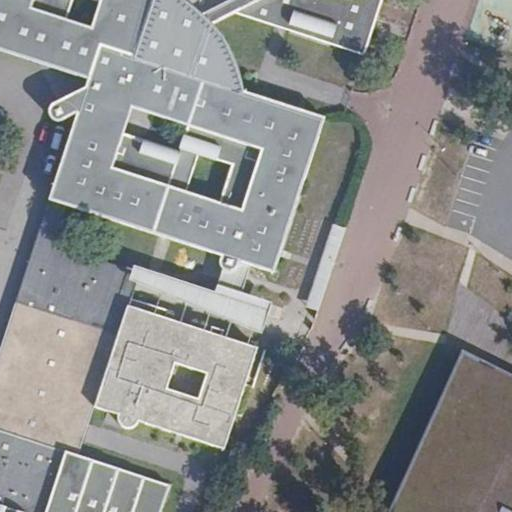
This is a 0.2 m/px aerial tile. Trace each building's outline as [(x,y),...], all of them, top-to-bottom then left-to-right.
[(275,274),(326,118),(240,90),(237,79),(235,70),(230,57),(220,40),(210,27),(236,13),(365,56),(382,0),(0,0),(0,50),(90,80),(88,88),(57,103),(50,108),(49,113),(50,115),(53,119),(55,121),(59,122),(65,120),(77,116),(50,200),(68,206),(222,257),(220,261),(220,266),(222,270),(225,272),(227,273),(229,273),(231,273),(233,273),(235,272),(236,271),(237,269),(239,268),(240,267),(240,265),(240,263),(253,267),(275,274)] [(67,212),(68,206),(50,200),(32,258),(44,262),(122,287),(134,291),(140,273),(91,256),(85,254),(81,251),(76,246),(72,240),(68,226),(67,212)] [(44,262),(32,258),(17,303),(29,307),(44,262)] [(122,287),(44,262),(29,307),(21,333),(72,350),(61,384),(87,393),(107,333),(108,333),(122,287)] [(217,295),(140,273),(134,291),(264,334),(274,303),(244,293),(252,267),(240,263),(240,265),(240,267),(239,268),(237,269),(236,271),(235,272),(233,273),(231,273),(229,273),(227,273),(225,272),(217,295)] [(119,337),(134,291),(122,287),(108,333),(119,337)] [(29,307),(17,303),(0,355),(0,429),(79,455),(83,444),(89,427),(95,408),(119,337),(108,333),(107,333),(87,393),(61,384),(72,350),(21,333),(29,307)] [(180,322),(130,306),(97,407),(120,415),(121,423),(134,428),(144,424),(227,450),(250,375),(214,363),(222,336),(188,324),(185,333),(177,330),(180,322)] [(258,348),(222,336),(214,363),(250,375),(258,348)] [(463,351),(389,511),(404,511),(480,359),(463,351)] [(511,511),(511,375),(480,359),(404,511),(511,511)] [(163,511),(172,485),(79,455),(0,429),(0,511),(163,511)]
